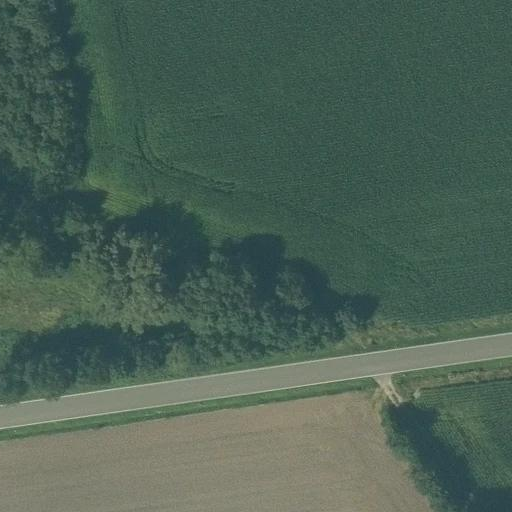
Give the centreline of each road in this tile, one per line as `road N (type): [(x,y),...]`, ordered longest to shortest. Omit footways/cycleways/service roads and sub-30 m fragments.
road 1 (secondary): [(511,344),(0,416)]
road 2 (track): [(378,363),(462,511)]
